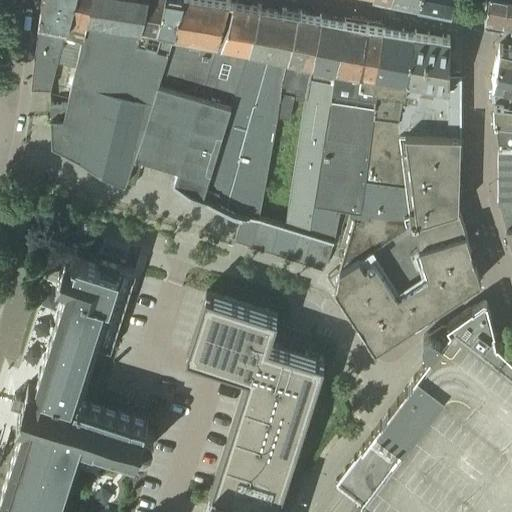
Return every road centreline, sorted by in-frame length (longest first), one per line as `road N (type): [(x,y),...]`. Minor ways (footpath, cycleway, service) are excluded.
road 1 (residential): [(303,511),(359,388),(350,342),(317,300),(287,280),(0,199)]
road 2 (unknown): [(348,490),(388,430),(441,408),(511,459)]
road 3 (residential): [(0,170),(21,0)]
